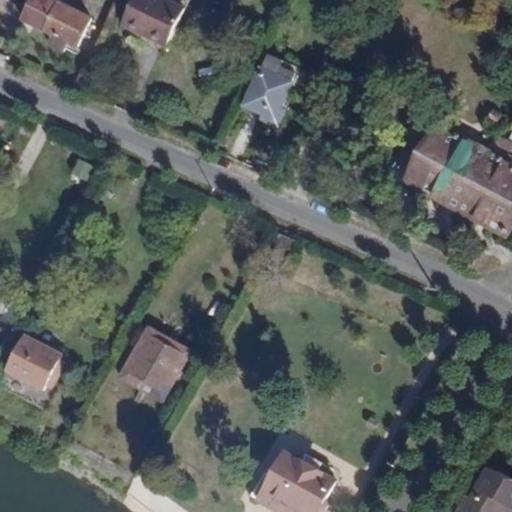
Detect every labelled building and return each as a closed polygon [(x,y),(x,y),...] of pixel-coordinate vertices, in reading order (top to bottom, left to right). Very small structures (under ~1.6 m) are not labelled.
[(90,20),(46,0),(33,0),(23,24),(53,38),(68,45),(77,49),(90,20)] [(164,51),(183,12),(157,0),(133,0),(119,28),(164,51)] [(68,45),(53,38),(48,48),(62,56),(68,45)] [(280,70),(283,64),(268,58),(248,110),(264,116),(262,121),(279,128),(285,112),(282,110),(295,76),(280,70)] [(500,117),(492,112),(486,121),(494,126),(500,117)] [(405,185),(506,240),(511,228),(511,171),(487,157),(417,120),(401,148),(419,158),(405,185)] [(487,157),(511,171),(511,145),(497,138),(487,157)] [(297,245),(279,237),(270,256),(280,261),(284,252),(292,256),(297,245)] [(117,380),(163,406),(193,354),(148,328),(117,380)] [(56,359),(58,355),(24,336),(0,380),(0,382),(46,408),(69,366),(56,359)] [(285,458),(257,505),(269,511),(318,511),(334,486),(285,458)] [(511,487),(485,473),(476,488),(511,508),(511,487)] [(511,511),(511,508),(476,488),(463,511),(511,511)]
